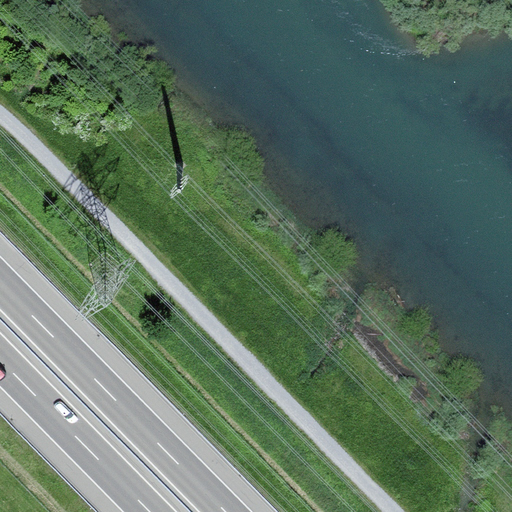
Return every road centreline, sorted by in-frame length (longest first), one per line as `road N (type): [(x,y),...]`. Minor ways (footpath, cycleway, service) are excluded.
road 1 (track): [(0,111),(394,511)]
road 2 (motorway): [(225,511),(0,282)]
road 3 (motorway): [(0,360),(149,511)]
